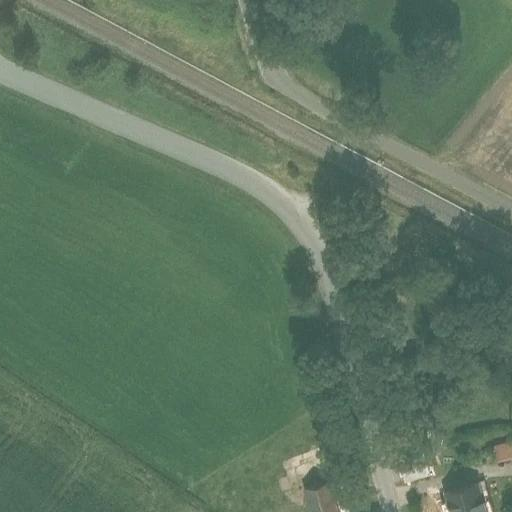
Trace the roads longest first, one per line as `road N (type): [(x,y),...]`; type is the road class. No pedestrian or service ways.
road 1 (residential): [(0,70),(213,159),(299,217),(324,255),(393,511)]
road 2 (residential): [(511,205),(274,81)]
